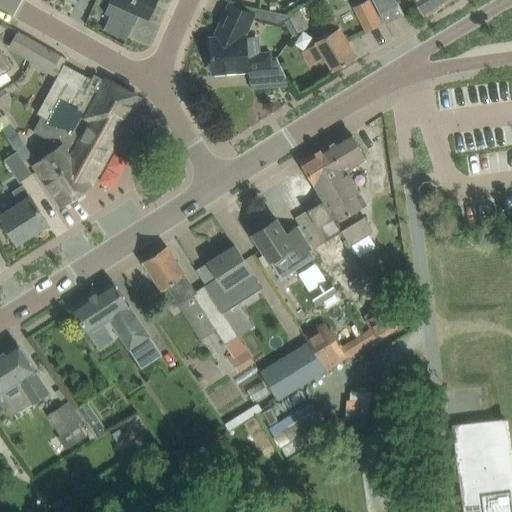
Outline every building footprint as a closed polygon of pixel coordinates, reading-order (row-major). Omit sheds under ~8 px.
[(110,15),(133,26),(134,26),(139,15),(149,19),(157,0),(110,0),(110,1),(111,2),(106,13),(110,15)] [(368,0),(367,0),(355,6),(367,31),(381,24),(368,0)] [(374,0),(384,23),(401,16),(394,0),(374,0)] [(412,0),(418,8),(420,8),(425,17),(451,0),(412,0)] [(271,57),(271,51),(261,52),(249,53),(248,35),(255,18),(279,25),(289,19),(286,15),(237,4),(236,6),(230,4),(219,28),(215,38),(210,39),(213,72),(261,69),(262,77),(283,75),(283,74),(279,67),(282,67),(277,57),(271,57)] [(288,15),(290,19),(297,33),(309,26),(299,9),(288,15)] [(357,56),(347,39),(340,28),(339,28),(334,19),(316,30),(321,39),(314,42),(315,44),(302,52),(310,66),(325,57),(333,71),(357,56)] [(55,69),(62,51),(17,32),(9,50),(55,69)] [(0,74),(1,74),(12,67),(0,47),(0,74)] [(94,74),(92,79),(85,92),(80,90),(71,106),(61,101),(50,121),(42,116),(34,131),(61,147),(33,164),(51,188),(62,205),(90,185),(88,181),(94,170),(98,172),(116,140),(112,138),(135,96),(106,79),(105,80),(94,74)] [(350,131),(335,140),(351,168),(367,158),(350,131)] [(24,143),(18,132),(9,138),(15,148),(24,143)] [(360,210),(368,205),(347,170),(351,168),(335,140),(320,149),(329,164),(344,189),(336,193),(343,205),(331,212),(347,239),(352,246),(373,233),(360,210)] [(365,270),(352,246),(347,239),(331,212),(343,205),(336,193),(344,189),(329,164),(320,149),(300,161),(324,201),(296,218),(314,248),(322,244),(345,282),(365,270)] [(20,182),(32,174),(17,152),(5,160),(20,182)] [(156,159),(150,163),(155,171),(156,170),(160,168),(161,167),(156,159)] [(48,223),(24,185),(13,192),(20,202),(0,215),(18,243),(48,223)] [(423,188),(424,192),(427,195),(431,194),(433,191),(433,187),(430,185),(426,185),(423,188)] [(318,256),(297,225),(287,232),(282,225),(276,216),(266,223),(250,233),(281,280),(318,256)] [(206,285),(220,306),(239,295),(259,283),(235,245),(209,262),(219,278),(208,284),(206,285)] [(196,292),(167,246),(143,261),(162,290),(167,286),(178,304),(194,295),(225,344),(227,343),(236,357),(231,360),(239,372),(254,362),(229,323),(230,322),(220,306),(206,285),(196,292)] [(323,308),(341,297),(329,276),(311,287),(323,308)] [(130,307),(113,280),(72,307),(90,334),(93,332),(103,325),(110,320),(129,351),(131,350),(150,337),(151,336),(132,306),(130,307)] [(308,341),(326,370),(375,341),(400,326),(399,325),(398,323),(390,312),(385,304),(374,287),(359,296),(369,312),(363,315),(370,328),(368,329),(334,349),(320,324),(304,334),(308,341)] [(261,371),(278,399),(326,370),(308,341),(261,371)] [(0,411),(9,406),(2,395),(20,384),(32,404),(50,393),(37,371),(36,371),(18,343),(0,353),(0,411)] [(60,434),(79,422),(83,419),(70,400),(47,414),(60,434)] [(282,448),(325,427),(313,402),(270,423),(282,448)] [(511,460),(511,449),(509,435),(507,420),(495,422),(486,423),(458,427),(465,484),(470,483),(471,492),(471,495),(462,496),(464,511),(511,511),(511,489),(511,490),(510,478),(511,477),(511,460)] [(127,440),(120,429),(112,433),(119,444),(127,440)] [(127,489),(140,481),(136,474),(123,482),(127,489)]
